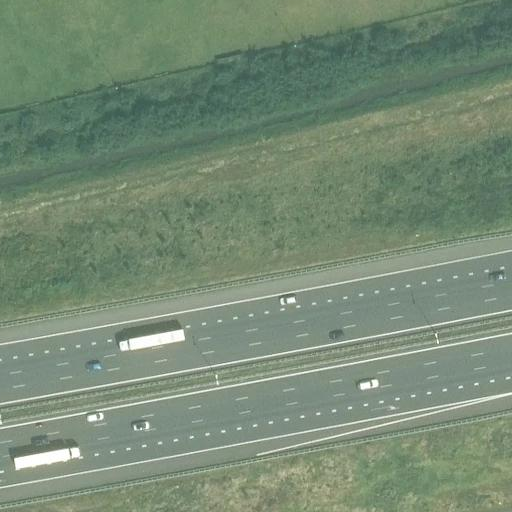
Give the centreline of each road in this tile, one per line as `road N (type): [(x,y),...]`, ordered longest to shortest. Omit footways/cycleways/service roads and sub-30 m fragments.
road 1 (motorway): [(0,452),(511,355)]
road 2 (motorway): [(511,287),(0,383)]
